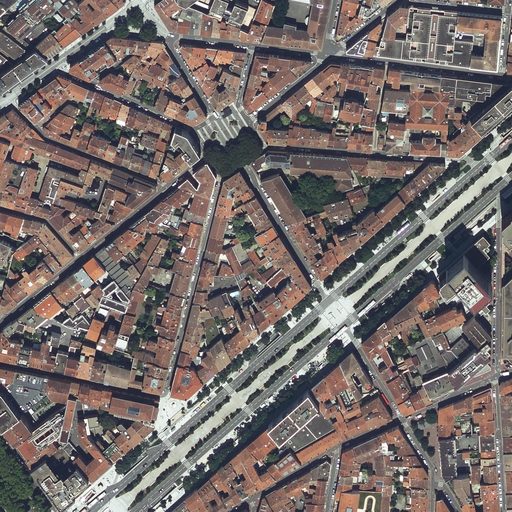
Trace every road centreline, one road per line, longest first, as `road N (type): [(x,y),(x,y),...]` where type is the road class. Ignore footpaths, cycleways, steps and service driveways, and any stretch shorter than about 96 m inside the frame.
road 1 (residential): [(0,362),(164,394),(220,170)]
road 2 (primary): [(327,302),(87,511)]
road 3 (primary): [(133,511),(343,326)]
road 4 (primary): [(343,326),(500,187)]
road 5 (primary): [(478,168),(327,302)]
road 6 (residential): [(496,376),(500,187)]
road 7 (residential): [(241,158),(327,302)]
road 8 (residential): [(36,127),(166,186)]
road 9 (residential): [(504,511),(496,376)]
